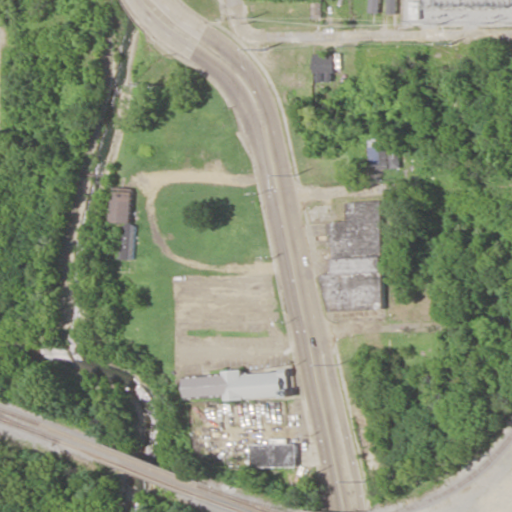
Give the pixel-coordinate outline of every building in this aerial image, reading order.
[(380,13),(381,0),(370,0),(370,12),(380,13)] [(399,14),(399,0),(387,0),(388,14),(399,14)] [(314,81),(334,80),(333,53),(313,54),(314,81)] [(369,139),(370,168),(388,168),(388,138),(369,139)] [(112,222),(124,222),(122,258),(135,259),(137,223),(132,223),(135,189),(114,187),(112,222)] [(385,309),(382,201),(347,202),(348,222),(331,222),(333,273),(325,274),(326,311),(385,309)] [(293,396),(291,369),(244,372),(244,369),(226,370),(226,375),(188,377),(189,398),(228,396),(228,400),(293,396)] [(297,466),(296,443),(252,444),(252,467),(297,466)]
